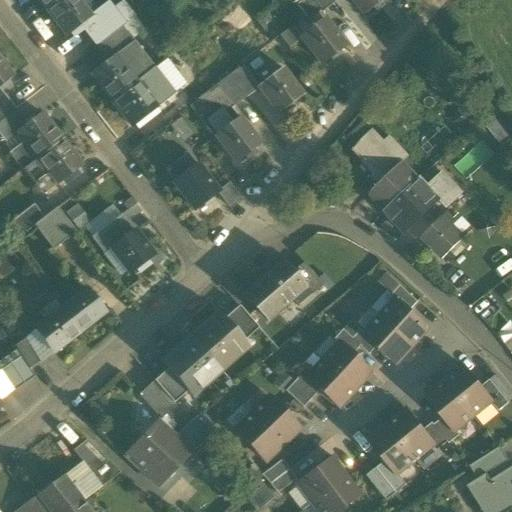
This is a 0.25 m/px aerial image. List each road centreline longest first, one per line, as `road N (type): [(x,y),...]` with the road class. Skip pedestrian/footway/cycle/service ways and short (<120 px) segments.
road 1 (residential): [(0,6),(208,270)]
road 2 (residential): [(233,238),(436,0)]
road 3 (residential): [(480,334),(399,261),(345,226),(317,221),(233,238)]
road 4 (residential): [(0,448),(208,270)]
road 5 (residential): [(480,334),(295,467)]
